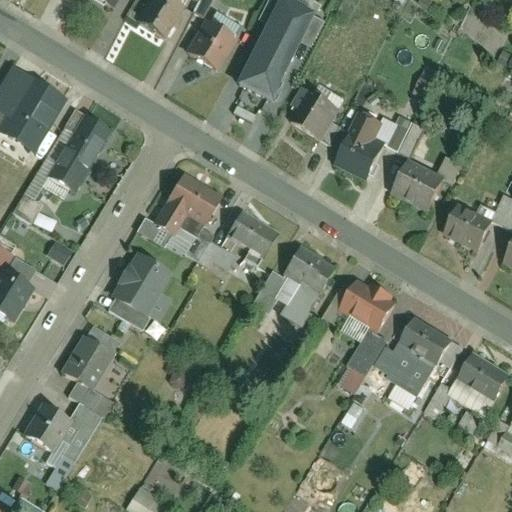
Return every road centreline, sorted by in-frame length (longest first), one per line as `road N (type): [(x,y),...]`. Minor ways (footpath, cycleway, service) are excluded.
road 1 (residential): [(511,330),(187,131)]
road 2 (residential): [(0,430),(187,131)]
road 3 (residential): [(187,131),(0,17)]
